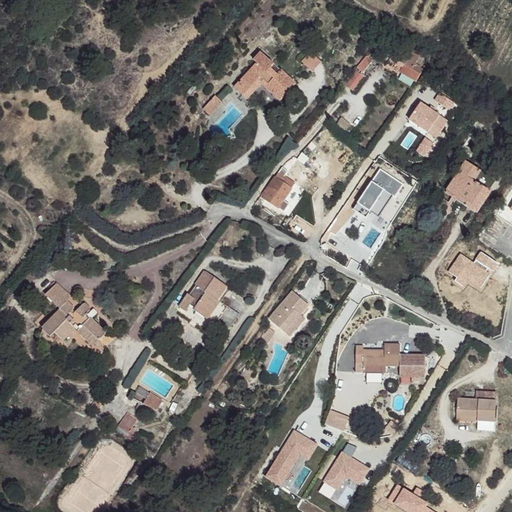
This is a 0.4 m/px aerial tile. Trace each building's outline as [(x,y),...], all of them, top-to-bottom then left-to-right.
[(408,56),(395,47),(390,53),(393,56),(387,68),(412,87),(419,77),(417,73),(412,68),(414,62),(408,56)] [(293,82),(258,51),(251,59),(252,61),(231,86),(240,95),(245,88),(250,91),(258,82),(278,100),(293,82)] [(300,63),(312,72),(320,61),(309,52),(300,63)] [(373,61),(366,56),(359,66),(366,72),(373,61)] [(355,89),(363,75),(354,70),(345,83),(355,89)] [(258,82),(250,91),(272,108),(278,100),(258,82)] [(313,170),(318,162),(302,151),(297,160),(313,170)] [(475,173),(466,166),(446,196),(455,202),(475,173)] [(493,185),(475,173),(455,202),(467,209),(469,206),(477,211),(493,185)] [(291,190),(279,180),(265,200),(277,209),(291,190)] [(233,282),(212,268),(201,283),(203,285),(196,292),(192,290),(184,301),(190,307),(194,301),(213,314),(224,300),(222,297),(233,282)] [(77,302),(62,289),(52,301),(64,314),(47,333),(56,342),(60,339),(68,346),(81,330),(87,334),(83,337),(98,353),(109,340),(94,322),(98,316),(90,309),(85,313),(74,305),(77,302)] [(318,311),(296,292),(271,319),(291,339),(318,311)] [(234,324),(238,312),(223,308),(220,320),(234,324)] [(362,345),(356,344),(355,360),(362,360),(363,363),(398,365),(399,354),(400,344),(384,342),(384,348),(364,347),(362,345)] [(424,356),(399,354),(398,365),(397,375),(422,377),(424,356)] [(142,405),(156,412),(162,400),(148,393),(142,405)] [(500,404),(462,399),(459,416),(480,419),(479,423),(497,425),(500,404)] [(163,418),(144,406),(141,415),(152,422),(153,420),(162,423),(163,418)] [(142,425),(132,418),(124,429),(134,436),(142,425)] [(266,476),(280,485),(300,453),(308,458),(317,444),(294,430),(266,476)] [(348,444),(324,482),(337,489),(346,476),(359,484),(368,469),(353,459),(360,448),(348,444)]
